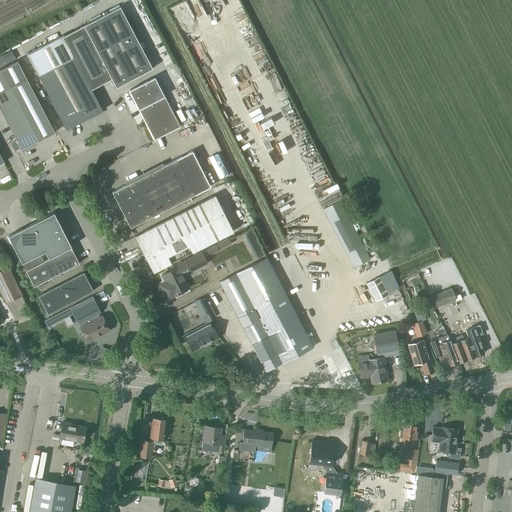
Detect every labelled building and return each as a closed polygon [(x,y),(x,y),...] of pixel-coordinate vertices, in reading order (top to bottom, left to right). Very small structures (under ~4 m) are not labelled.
[(120,6),(63,36),(91,89),(111,78),(114,83),(116,87),(121,85),(152,68),(134,34),(139,31),(134,22),(129,24),(120,6)] [(91,89),(63,36),(26,54),(55,108),(66,129),(102,110),(91,89)] [(54,132),(27,81),(17,61),(0,69),(0,108),(17,140),(15,141),(21,153),(38,144),(36,142),(54,132)] [(180,126),(164,95),(154,77),(130,90),(155,139),(180,126)] [(192,151),(112,192),(130,227),(184,200),(186,203),(191,201),(190,197),(208,188),(210,187),(209,185),(192,151)] [(153,272),(233,231),(215,195),(134,236),(153,272)] [(354,267),(369,259),(339,200),(323,208),(354,267)] [(8,236),(8,237),(21,263),(44,251),(48,258),(70,247),(71,247),(53,212),(51,214),(19,230),(8,236)] [(253,231),(246,234),(251,251),(258,248),(253,231)] [(34,286),(79,263),(71,247),(44,261),(41,255),(22,265),(34,286)] [(207,263),(201,252),(185,261),(191,271),(207,263)] [(266,257),(219,281),(233,307),(265,370),(282,362),(283,364),(308,351),(307,349),(312,346),(266,257)] [(0,291),(6,304),(22,296),(8,267),(0,271),(0,291)] [(167,299),(188,288),(177,267),(161,275),(165,282),(160,285),(167,299)] [(48,314),(93,291),(83,272),(38,295),(48,314)] [(388,294),(379,277),(366,283),(375,301),(388,294)] [(446,290),(444,291),(448,302),(455,300),(451,289),(449,284),(445,286),(446,290)] [(444,291),(436,294),(441,306),(448,302),(444,291)] [(436,294),(428,298),(433,309),(441,306),(436,294)] [(96,314),(100,313),(93,300),(72,311),(78,323),(80,323),(82,326),(80,327),(84,334),(82,335),(81,337),(84,341),(86,342),(87,341),(109,330),(102,316),(98,318),(96,314)] [(214,317),(207,305),(201,308),(208,320),(214,317)] [(47,327),(73,314),(72,311),(70,307),(44,320),(47,327)] [(421,321),(417,322),(415,323),(412,324),(416,337),(426,334),(421,321)] [(192,350),(218,337),(210,322),(184,335),(192,350)] [(475,356),(484,353),(475,329),(470,331),(472,336),(468,337),(475,356)] [(377,355),(398,352),(394,331),(374,335),(377,355)] [(458,362),(451,344),(448,335),(430,341),(436,355),(444,352),(449,365),(458,362)] [(475,356),(468,337),(464,339),(462,335),(458,336),(467,359),(475,356)] [(458,362),(467,359),(458,336),(454,338),(456,342),(451,344),(458,362)] [(422,341),(408,345),(414,365),(420,363),(423,373),(433,370),(430,359),(428,360),(422,341)] [(358,361),(360,377),(366,376),(367,375),(370,374),(371,379),(372,383),(387,380),(383,357),(382,357),(378,358),(369,359),(358,361)] [(150,459),(151,450),(154,451),(155,442),(162,443),(163,439),(166,419),(153,417),(150,441),(141,440),(139,457),(150,459)] [(67,424),(67,423),(62,422),(59,439),(75,442),(75,440),(83,441),(86,427),(67,424)] [(415,431),(416,424),(404,422),(401,444),(406,444),(407,438),(416,440),(417,431),(415,431)] [(220,433),(221,426),(204,424),(202,442),(201,450),(211,451),(211,449),(217,449),(217,452),(223,453),(225,434),(220,433)] [(431,437),(432,425),(426,424),(424,436),(431,437)] [(441,427),(441,428),(432,427),(431,441),(440,442),(438,451),(449,452),(449,457),(459,458),(460,448),(455,448),(457,429),(441,427)] [(239,442),(238,450),(248,451),(248,449),(252,450),(270,452),(273,433),(244,429),(243,442),(239,442)] [(312,440),(309,462),(321,464),(327,471),(326,471),(326,472),(324,485),(323,493),(339,495),(342,473),(336,473),(330,465),(331,465),(334,441),(326,440),(326,442),(312,440)] [(375,444),(370,444),(371,441),(362,440),(360,454),(373,456),(375,444)] [(415,473),(419,449),(409,448),(407,463),(397,461),(396,470),(415,473)] [(225,457),(218,456),(217,465),(224,466),(225,457)] [(138,478),(145,480),(149,462),(142,460),(138,478)] [(448,473),(452,474),(456,474),(457,467),(458,463),(436,460),(434,472),(448,473)] [(445,489),(447,474),(431,472),(431,476),(418,474),(413,511),(437,511),(441,488),(445,489)] [(29,511),(70,511),(75,486),(36,478),(29,511)] [(177,485),(174,478),(168,481),(168,482),(165,481),(159,480),(157,486),(164,487),(171,488),(177,485)] [(284,489),(274,488),(273,495),(283,497),(284,489)]
